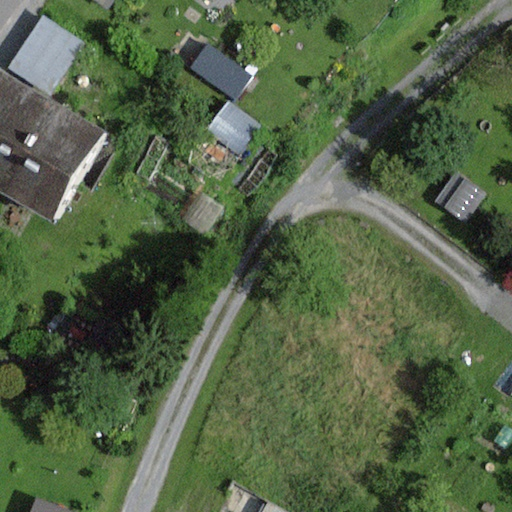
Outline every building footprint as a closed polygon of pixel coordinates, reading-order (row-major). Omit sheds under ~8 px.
[(56,15),(23,73),(64,96),(98,39),(56,15)] [(23,73),(0,111),(0,173),(70,215),(120,129),(64,96),(23,73)] [(118,318),(103,350),(148,370),(162,337),(118,318)] [(249,486),(235,511),(292,511),(295,508),(249,486)] [(88,511),(89,511),(56,499),(51,511),(88,511)]
